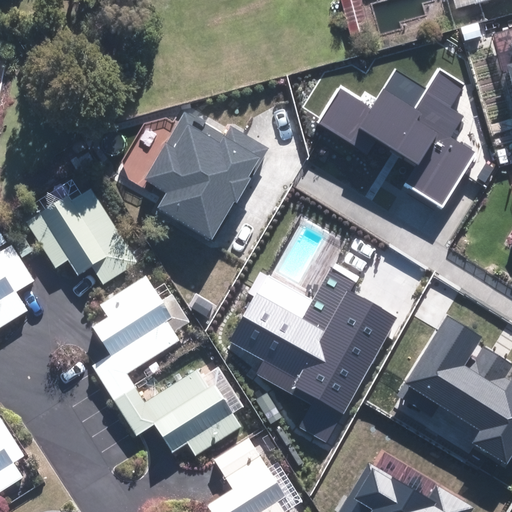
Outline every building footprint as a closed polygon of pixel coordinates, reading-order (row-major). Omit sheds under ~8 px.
[(373,32),(364,0),(344,0),(354,36),(373,32)] [(71,173),(96,158),(91,149),(65,163),(71,173)] [(148,259),(100,183),(32,225),(61,270),(73,262),(83,278),(97,269),(107,285),(148,259)] [(0,332),(32,312),(21,294),(39,282),(17,247),(0,256),(0,332)] [(119,401),(140,388),(131,375),(185,341),(173,322),(178,320),(151,278),(106,306),(114,319),(98,329),(115,355),(97,367),(119,401)] [(411,368),(369,442),(446,485),(488,411),(411,368)] [(140,388),(119,401),(142,437),(160,426),(178,455),(193,446),(200,457),(246,427),(221,388),(216,391),(202,370),(149,403),(140,388)] [(0,437),(0,496),(28,479),(1,437),(0,437)] [(212,507),(215,511),(288,511),(284,504),(292,499),(254,439),(220,462),(238,491),(212,507)] [(333,511),(385,511),(398,491),(336,454),(315,490),(338,504),(333,511)]
